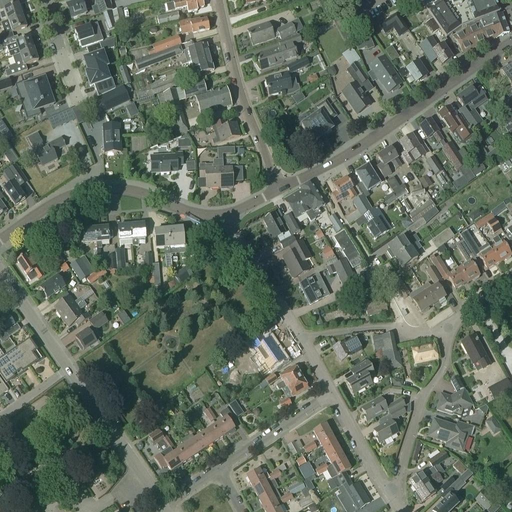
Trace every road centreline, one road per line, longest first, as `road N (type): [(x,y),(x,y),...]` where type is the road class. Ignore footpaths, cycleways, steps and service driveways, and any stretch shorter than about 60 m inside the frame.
road 1 (tertiary): [(279,191),(511,43)]
road 2 (tertiary): [(0,238),(56,202),(101,191),(217,214)]
road 3 (residential): [(217,0),(234,72),(279,191)]
road 4 (residential): [(395,505),(415,407),(448,354),(447,322)]
road 5 (residential): [(163,504),(68,371)]
road 6 (residential): [(300,348),(217,214)]
road 7 (residential): [(300,348),(313,336),(447,322)]
road 8 (residential): [(222,466),(330,399)]
road 9 (residential): [(395,505),(330,399)]
